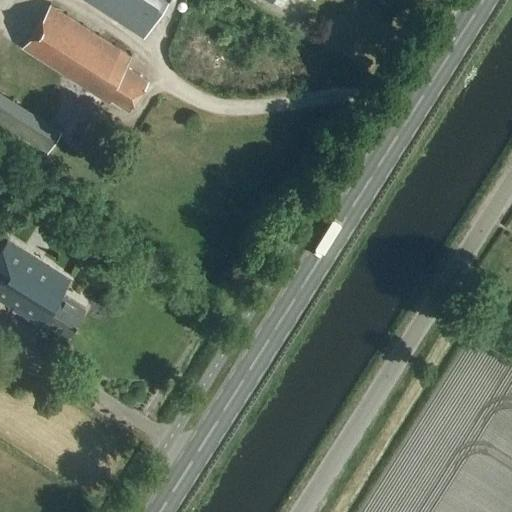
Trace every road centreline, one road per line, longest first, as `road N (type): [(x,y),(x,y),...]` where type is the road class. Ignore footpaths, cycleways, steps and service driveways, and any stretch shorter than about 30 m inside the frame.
road 1 (primary): [(159,511),(478,6)]
road 2 (unclassified): [(302,511),(511,182)]
